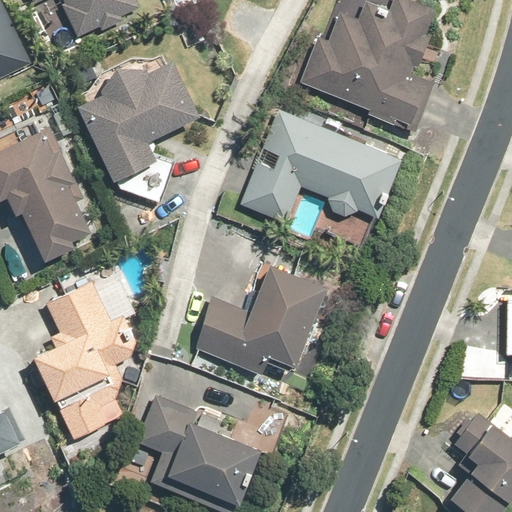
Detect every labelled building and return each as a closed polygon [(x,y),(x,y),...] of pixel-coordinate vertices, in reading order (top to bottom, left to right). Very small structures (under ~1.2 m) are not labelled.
[(0,0),(0,75),(32,60),(3,0),(0,0)] [(35,0),(36,1),(38,0),(66,0),(63,2),(79,35),(101,24),(103,28),(124,18),(123,14),(142,6),(139,0),(35,0)] [(432,35),(426,33),(436,6),(422,0),(395,0),(392,8),(370,0),(368,0),(362,17),(343,10),(331,40),(320,35),(302,81),(371,108),(369,112),(394,122),(397,116),(412,122),(410,128),(417,131),(436,80),(413,71),(416,63),(420,64),(432,35)] [(117,64),(102,87),(105,93),(80,104),(115,179),(159,159),(149,139),(201,115),(175,60),(151,71),(148,65),(144,67),(117,64)] [(403,156),(281,108),(266,148),(282,154),(277,168),(259,161),(242,202),(287,220),(301,184),(331,196),(330,200),(335,209),(348,215),(358,209),(359,207),(379,215),(403,156)] [(51,125),(0,147),(0,197),(9,194),(17,212),(23,209),(45,257),(77,243),(74,236),(92,228),(79,199),(83,197),(51,125)] [(272,262),(253,309),(213,294),(193,344),(263,372),(268,359),(291,369),(294,361),(296,362),(327,286),(272,262)] [(56,345),(35,355),(74,439),(105,424),(100,412),(102,404),(117,396),(123,379),(115,363),(130,356),(136,340),(123,313),(111,319),(92,280),(47,301),(61,331),(52,336),(56,345)] [(157,394),(138,440),(164,450),(153,480),(233,511),(234,511),(261,444),(217,427),(221,419),(157,394)] [(0,444),(23,433),(9,403),(5,405),(3,402),(0,403),(0,444)] [(471,471),(453,496),(474,511),(502,511),(511,498),(511,435),(479,412),(456,442),(469,452),(460,462),(471,471)]
